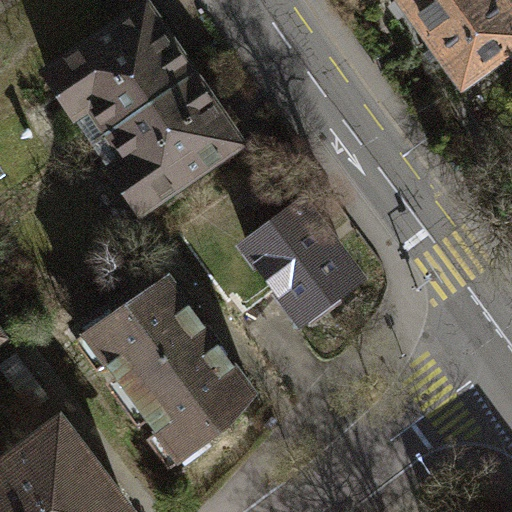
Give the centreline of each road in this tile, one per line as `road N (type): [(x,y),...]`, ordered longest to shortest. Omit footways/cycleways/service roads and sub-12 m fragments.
road 1 (tertiary): [(511,348),(261,0)]
road 2 (residential): [(511,360),(302,511)]
